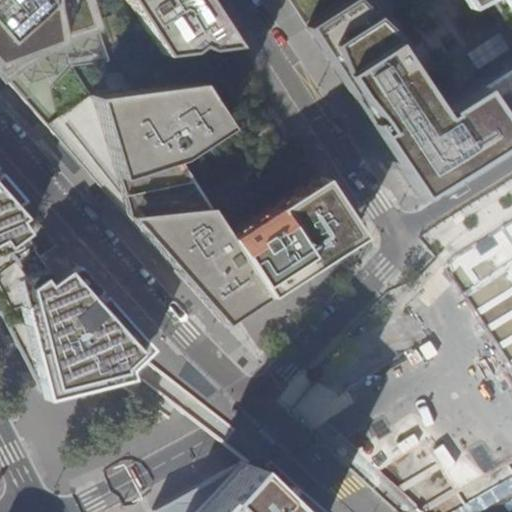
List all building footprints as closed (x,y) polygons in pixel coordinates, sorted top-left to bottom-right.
[(81,0),(0,0),(0,73),(3,76),(49,39),(55,37),(89,29),(81,0)] [(116,0),(149,59),(232,42),(204,0),(116,0)] [(370,0),(340,0),(302,25),(333,73),(380,146),(413,196),(505,137),(511,132),(511,0),(458,0),(465,11),(471,0),(496,0),(511,34),(511,59),(471,86),(439,107),(394,36),(370,0)] [(94,100),(55,37),(49,39),(3,76),(28,105),(44,124),(94,100)] [(94,100),(44,124),(75,159),(153,247),(157,243),(204,303),(219,322),(290,276),(346,240),(356,233),(351,225),(321,180),(318,175),(225,235),(172,154),(221,122),(199,88),(163,86),(107,94),(94,100)] [(0,178),(0,315),(1,318),(23,361),(39,392),(112,374),(113,373),(116,375),(120,377),(125,369),(122,367),(118,364),(126,354),(126,346),(126,338),(120,331),(124,327),(126,328),(129,325),(0,178)] [(281,511),(235,467),(228,474),(191,511),(281,511)]
